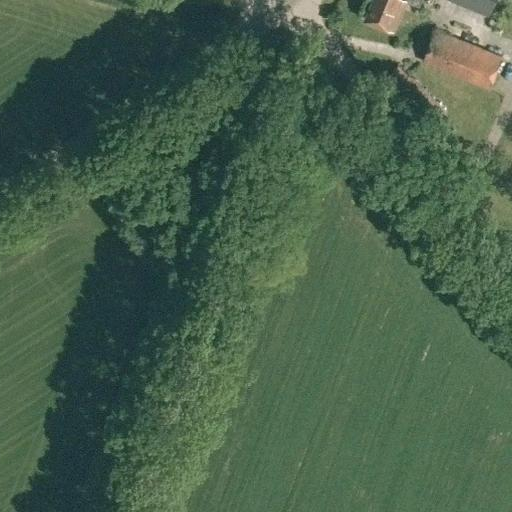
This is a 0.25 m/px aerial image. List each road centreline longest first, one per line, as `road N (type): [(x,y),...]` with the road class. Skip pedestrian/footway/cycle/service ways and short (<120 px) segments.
road 1 (track): [(318,33),(130,511)]
road 2 (tertiary): [(0,206),(292,16)]
road 3 (unclassified): [(511,271),(318,33),(292,16)]
